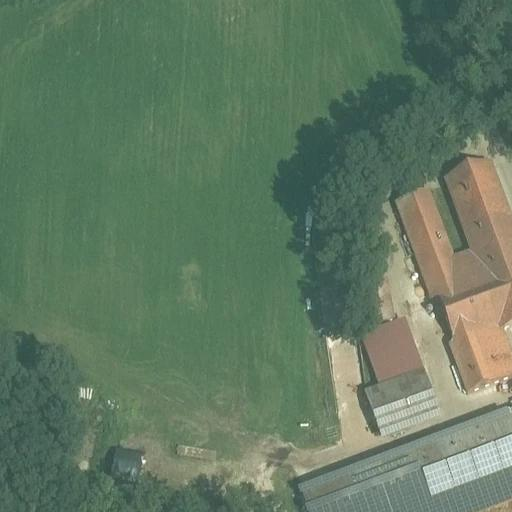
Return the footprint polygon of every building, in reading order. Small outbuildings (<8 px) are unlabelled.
[(475,256),(456,263),(430,193),(396,206),(436,314),(443,312),(455,346),(450,348),(468,397),(511,380),(511,356),(503,332),(511,328),(511,221),(492,168),(448,184),(475,256)] [(386,283),(367,286),(376,329),(395,326),(386,283)] [(408,335),(379,345),(391,376),(419,366),(408,335)] [(425,376),(367,397),(379,430),(437,409),(425,376)] [(511,393),(307,470),(322,511),(339,511),(399,490),(407,511),(427,511),(511,480),(511,393)] [(192,491),(196,464),(122,453),(118,481),(192,491)]
